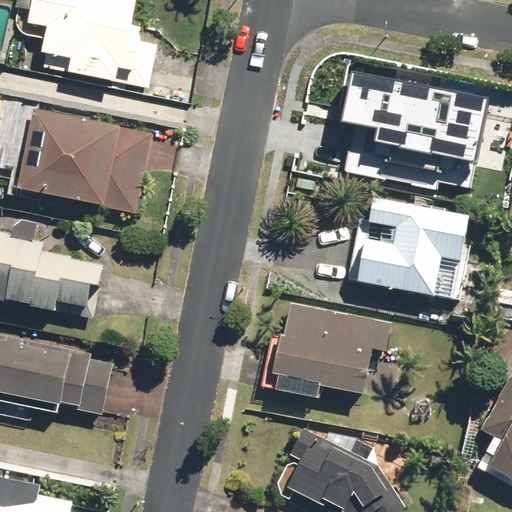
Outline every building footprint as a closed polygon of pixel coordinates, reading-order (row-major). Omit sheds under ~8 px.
[(144,0),(36,0),(32,28),(49,31),(45,55),(76,61),(73,76),(149,89),(157,42),(138,39),(144,0)] [(471,189),(489,98),(352,71),(342,121),(352,123),(343,172),(438,190),(440,183),(471,189)] [(157,133),(40,111),(25,195),(142,216),(157,133)] [(474,216),(378,199),(373,223),(398,228),(395,243),(372,238),(362,282),(439,298),(448,258),(465,261),(474,216)] [(111,271),(0,233),(0,300),(94,321),(100,294),(106,295),(111,271)] [(398,320),(293,300),(279,374),(368,391),(376,348),(392,351),(398,320)] [(116,361),(0,335),(0,394),(107,413),(116,361)] [(511,378),(485,427),(509,439),(496,463),(511,471),(511,378)] [(380,467),(305,426),(294,490),(326,506),(330,499),(348,508),(350,511),(403,511),(409,510),(380,467)] [(43,498),(45,490),(0,479),(0,511),(85,511),(87,508),(43,498)]
